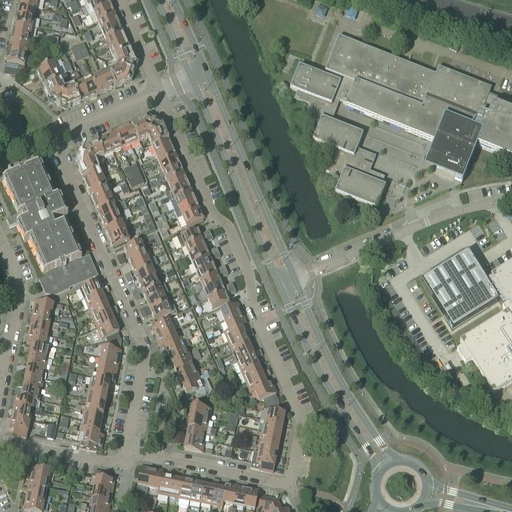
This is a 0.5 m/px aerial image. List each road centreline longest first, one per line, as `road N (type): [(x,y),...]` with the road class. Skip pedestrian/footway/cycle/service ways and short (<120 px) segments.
road 1 (residential): [(288,489),(302,421),(249,300),(250,274),(228,226),(213,218),(158,92)]
road 2 (residential): [(129,458),(151,364),(53,136)]
road 3 (secondary): [(297,281),(204,71)]
road 4 (secondary): [(192,77),(284,286)]
road 5 (secondary): [(284,286),(327,388),(380,472)]
road 6 (secondary): [(396,462),(337,382),(297,281)]
road 7 (residential): [(318,269),(433,216),(511,199)]
road 8 (residential): [(288,489),(129,458)]
road 9 (residential): [(129,458),(121,466),(0,443)]
road 10 (residential): [(4,358),(19,284),(0,238)]
